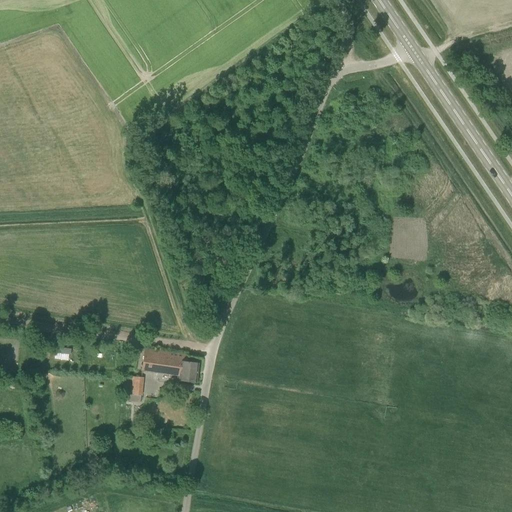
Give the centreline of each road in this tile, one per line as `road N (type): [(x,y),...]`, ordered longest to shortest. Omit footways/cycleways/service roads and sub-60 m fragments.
road 1 (unclassified): [(187,511),(208,360),(330,82),(415,54)]
road 2 (primary): [(511,194),(415,54)]
